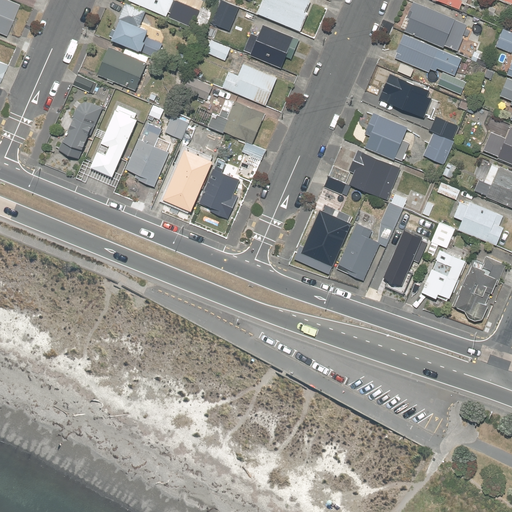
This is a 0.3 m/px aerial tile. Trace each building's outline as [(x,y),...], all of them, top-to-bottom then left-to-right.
[(18,2),(12,0),(0,0),(0,31),(6,33),(18,2)] [(129,0),(166,16),(172,0),(129,0)] [(240,5),(227,0),(219,0),(210,23),(229,30),(240,5)] [(309,0),(261,0),(257,12),(300,30),(308,12),(305,11),(309,0)] [(444,43),(458,48),(456,53),(471,59),(473,55),(484,29),(455,17),(414,0),(412,0),(401,28),(443,46),(444,43)] [(125,2),(110,37),(138,49),(139,48),(157,56),(163,42),(144,35),(147,28),(139,25),(146,10),(125,2)] [(244,50),(250,52),(249,54),(281,67),(286,56),(291,58),(299,38),(262,23),(257,34),(251,32),(244,50)] [(511,49),(511,31),(502,27),(494,45),(511,52),(511,49)] [(428,71),(430,67),(436,70),(437,66),(454,73),(461,56),(439,47),(403,32),(396,49),(393,56),(428,71)] [(230,47),(211,39),(206,51),(225,59),(230,47)] [(148,61),(109,45),(97,73),(136,89),(148,61)] [(191,55),(181,51),(175,65),(186,69),(191,55)] [(221,87),(266,105),(278,75),(244,61),(239,74),(228,70),(221,87)] [(391,71),(380,96),(426,116),(437,91),(391,71)] [(467,82),(442,72),(437,83),(462,94),(467,82)] [(94,80),(77,73),(73,84),(89,91),(94,80)] [(212,84),(189,75),(183,91),(206,100),(212,84)] [(510,103),(511,103),(511,112),(510,119),(511,119),(511,76),(508,75),(500,94),(511,99),(510,103)] [(157,94),(151,91),(149,97),(155,100),(157,94)] [(257,131),(264,113),(226,97),(219,116),(213,113),(208,125),(252,143),(257,131)] [(469,102),(461,99),(458,106),(466,110),(469,102)] [(92,102),(86,102),(80,103),(77,107),(60,150),(78,157),(88,132),(91,133),(102,106),(92,102)] [(475,105),(469,102),(466,109),(472,112),(475,105)] [(90,167),(112,176),(138,113),(116,104),(101,141),(109,144),(105,153),(97,149),(90,167)] [(409,142),(402,139),(408,126),(373,112),(364,133),(370,136),(365,146),(395,158),(395,157),(401,159),(409,142)] [(189,121),(172,114),(165,131),(182,138),(189,121)] [(458,125),(435,115),(429,129),(452,138),(458,125)] [(511,162),(511,126),(510,125),(505,136),(491,130),(483,149),(497,155),(497,156),(511,162)] [(158,132),(145,127),(141,138),(139,138),(126,169),(140,175),(138,179),(154,185),(156,181),(169,149),(154,143),(158,132)] [(444,163),(453,140),(433,132),(423,155),(444,163)] [(265,149),(246,141),(239,159),(258,167),(265,149)] [(211,157),(183,145),(162,197),(190,208),(211,157)] [(390,201),(404,169),(357,149),(348,169),(354,172),(349,183),(390,201)] [(473,190),(479,192),(511,206),(511,170),(492,162),(484,181),(478,178),(473,190)] [(350,171),(332,164),(323,186),(341,193),(350,171)] [(199,201),(211,206),(210,210),(229,217),(238,195),(232,192),(238,177),(213,167),(199,201)] [(460,189),(440,180),(435,191),(456,199),(460,189)] [(470,199),(467,205),(459,201),(453,215),(461,219),(457,228),(497,245),(505,226),(499,224),(503,214),(470,199)] [(389,201),(380,221),(395,228),(404,207),(389,201)] [(434,204),(428,201),(423,211),(430,214),(434,204)] [(319,207),(303,245),(300,244),(294,258),(330,274),(336,259),(335,258),(351,221),(319,207)] [(455,228),(418,213),(409,233),(446,248),(455,228)] [(372,228),(356,222),(337,267),(364,279),(380,241),(368,236),(372,228)] [(380,224),(381,243),(387,246),(394,228),(388,225),(381,222),(380,224)] [(410,236),(404,251),(395,247),(382,279),(397,285),(399,280),(410,284),(421,259),(428,243),(410,236)] [(464,259),(440,248),(422,289),(447,299),(464,259)] [(486,255),(481,267),(470,262),(453,304),(481,316),(487,303),(484,301),(489,290),(493,291),(505,263),(486,255)]
